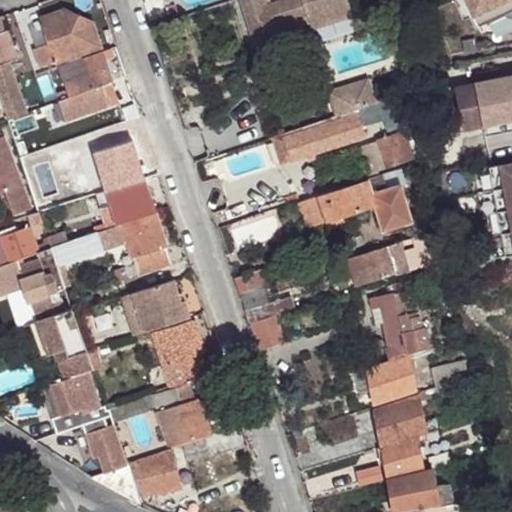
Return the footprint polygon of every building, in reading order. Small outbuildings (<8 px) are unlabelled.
[(164,0),(144,0),(150,17),(168,11),(168,10),(166,4),(164,0)] [(177,0),(175,0),(166,4),(168,10),(179,6),(177,0)] [(274,0),(267,3),(266,0),(241,0),(256,44),(293,31),(292,25),(309,20),(312,26),(354,11),(349,0),(274,0)] [(511,0),(469,0),(475,12),(484,8),(488,17),(510,7),(511,11),(511,0)] [(484,8),(475,12),(484,29),(511,26),(511,11),(510,7),(488,17),(484,8)] [(51,45),(56,62),(100,47),(92,26),(66,12),(43,20),(51,45)] [(0,96),(8,120),(26,113),(9,63),(19,59),(4,17),(0,18),(0,96)] [(29,26),(37,50),(51,45),(43,20),(29,26)] [(38,68),(56,62),(51,45),(37,50),(33,52),(38,68)] [(54,88),(59,102),(103,87),(112,84),(111,82),(102,55),(101,53),(59,67),(65,83),(54,88)] [(107,53),(102,55),(111,82),(117,80),(107,53)] [(511,71),(504,74),(502,67),(478,72),(480,81),(458,86),(469,130),(487,125),(511,119),(511,71)] [(331,88),(333,95),(355,88),(361,106),(368,104),(378,100),(370,76),(331,88)] [(103,87),(110,108),(119,105),(112,84),(103,87)] [(103,87),(59,102),(66,123),(110,108),(103,87)] [(333,95),(339,114),(361,106),(355,88),(333,95)] [(369,107),(368,104),(361,106),(339,114),(275,135),(283,161),(353,137),(352,135),(365,131),(361,117),(372,113),(374,121),(395,114),(391,100),(369,107)] [(55,103),(26,113),(29,123),(44,117),(45,119),(58,115),(55,103)] [(511,127),(511,119),(487,125),(489,133),(511,127)] [(406,130),(371,141),(379,167),(415,154),(406,130)] [(0,139),(0,177),(5,193),(3,193),(11,217),(29,210),(5,137),(0,139)] [(229,181),(269,166),(262,147),(222,161),(229,181)] [(99,169),(107,193),(137,183),(129,159),(99,169)] [(511,164),(491,168),(507,258),(511,256),(511,164)] [(331,218),(354,210),(377,203),(384,228),(411,219),(396,170),(303,200),(312,224),(331,218)] [(114,205),(121,226),(123,225),(157,215),(146,181),(137,183),(107,193),(97,196),(102,209),(114,205)] [(102,209),(109,230),(121,226),(114,205),(102,209)] [(357,222),(354,210),(331,218),(335,229),(357,222)] [(37,224),(42,223),(39,213),(29,216),(31,222),(35,221),(37,224)] [(157,215),(123,225),(128,242),(135,263),(127,266),(131,278),(174,264),(157,215)] [(16,261),(41,251),(38,243),(32,227),(20,230),(19,225),(0,231),(0,266),(8,263),(16,261)] [(70,242),(76,262),(105,253),(104,250),(128,242),(123,225),(121,226),(109,230),(70,242)] [(47,236),(51,248),(70,242),(67,231),(47,236)] [(416,267),(442,258),(432,231),(407,240),(409,245),(420,241),(421,248),(411,251),(416,267)] [(41,251),(51,248),(47,236),(42,238),(43,241),(38,243),(41,251)] [(377,280),(416,267),(411,251),(409,245),(407,240),(368,252),(377,280)] [(51,248),(58,268),(64,266),(76,262),(70,242),(51,248)] [(53,293),(65,288),(58,268),(51,248),(41,251),(16,261),(22,278),(25,286),(34,312),(48,307),(49,310),(56,308),(55,300),(53,293)] [(363,284),(377,280),(368,252),(354,257),(363,284)] [(22,278),(16,261),(8,263),(0,266),(0,294),(15,290),(12,282),(22,278)] [(443,264),(434,265),(437,280),(446,278),(443,264)] [(64,266),(58,268),(65,288),(71,286),(64,266)] [(131,278),(127,266),(117,269),(121,280),(131,278)] [(261,271),(238,279),(243,291),(265,284),(261,271)] [(25,286),(22,278),(12,282),(15,290),(25,286)] [(341,284),(344,291),(353,288),(351,280),(341,284)] [(134,294),(146,333),(191,320),(179,281),(134,294)] [(415,348),(429,345),(417,284),(369,300),(373,311),(376,326),(388,323),(391,332),(395,334),(396,337),(385,340),(387,358),(415,348)] [(291,293),(247,307),(252,321),(275,314),(296,307),(291,293)] [(137,336),(146,333),(134,294),(124,297),(137,336)] [(32,323),(63,313),(58,298),(55,300),(56,308),(49,310),(48,307),(34,312),(29,314),(32,323)] [(92,373),(92,371),(88,361),(86,352),(79,333),(72,309),(69,311),(63,313),(32,323),(29,325),(40,359),(58,353),(67,381),(90,375),(92,373)] [(285,340),(275,314),(252,321),(261,349),(285,340)] [(191,385),(204,381),(198,361),(205,359),(193,322),(161,332),(173,369),(171,369),(176,389),(191,385)] [(173,369),(161,332),(153,334),(171,391),(176,389),(171,369),(173,369)] [(92,371),(99,369),(93,350),(86,352),(88,361),(92,371)] [(413,352),(370,366),(370,370),(358,373),(362,393),(374,390),(376,400),(418,386),(413,352)] [(437,385),(467,375),(464,357),(433,364),(437,385)] [(205,359),(198,361),(204,381),(211,379),(205,359)] [(102,410),(90,375),(67,381),(51,387),(63,418),(52,421),(57,435),(84,427),(85,425),(104,419),(104,420),(112,417),(110,411),(105,411),(105,410),(102,410)] [(171,391),(151,397),(155,408),(161,424),(153,426),(158,446),(168,443),(169,449),(225,431),(216,397),(202,402),(201,399),(195,401),(191,385),(176,389),(171,391)] [(384,446),(427,429),(420,392),(377,406),(384,446)] [(155,408),(151,397),(121,407),(124,419),(155,408)] [(91,479),(141,506),(139,499),(127,464),(112,417),(104,420),(104,419),(85,425),(84,427),(98,459),(93,460),(101,476),(91,479)] [(440,436),(438,427),(427,429),(384,446),(389,474),(427,465),(422,439),(440,436)] [(451,449),(432,454),(434,465),(453,460),(451,449)] [(161,454),(127,464),(139,499),(162,493),(162,495),(181,491),(172,453),(161,457),(161,454)] [(357,472),(360,485),(384,479),(381,466),(357,472)] [(442,502),(439,487),(436,468),(390,479),(397,511),(442,502)] [(442,502),(444,507),(491,498),(488,483),(452,491),(450,485),(439,487),(442,502)] [(445,509),(445,511),(487,511),(487,503),(445,509)]
